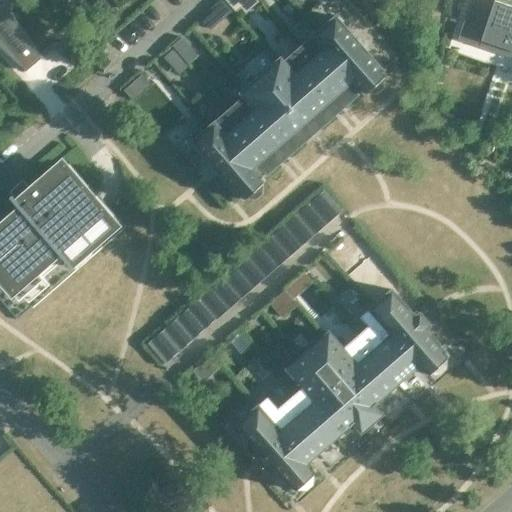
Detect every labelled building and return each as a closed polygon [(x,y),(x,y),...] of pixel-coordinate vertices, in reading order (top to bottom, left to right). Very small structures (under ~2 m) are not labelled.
[(0,0),(0,42),(6,49),(20,66),(25,71),(41,58),(39,56),(29,45),(23,38),(0,11),(0,0)] [(511,5),(496,0),(470,0),(463,22),(484,29),(481,39),(511,49),(511,5)] [(210,11),(200,20),(209,30),(219,21),(210,11)] [(243,96),(191,141),(242,200),(245,197),(247,196),(255,197),(260,192),(261,185),(261,184),(260,184),(262,183),(265,180),(262,177),(361,90),(364,94),(366,91),(368,90),(376,91),(381,86),(382,79),(382,78),(386,75),(383,71),(335,16),(283,61),(281,59),(280,58),(240,93),(241,94),(242,94),(243,96)] [(180,37),(171,45),(179,54),(188,46),(180,37)] [(171,49),(162,57),(170,66),(179,58),(171,49)] [(16,204),(0,218),(0,300),(17,320),(32,307),(31,307),(120,230),(105,214),(92,200),(94,198),(92,196),(84,187),(83,188),(63,165),(42,183),(41,182),(40,183),(37,180),(39,179),(37,178),(27,187),(28,187),(15,198),(12,194),(9,196),(16,204)] [(265,241),(246,257),(265,279),(283,263),(265,241)] [(337,244),(328,252),(337,262),(346,254),(337,244)] [(246,257),(222,279),(240,300),(265,279),(246,257)] [(222,279),(197,300),(216,321),(240,300),(222,279)] [(269,398),(238,424),(261,450),(256,455),(267,468),(272,464),(295,490),(300,487),(308,488),(313,483),(313,475),(317,471),(309,461),(352,425),(355,423),(363,432),(383,414),(375,405),(378,402),(420,365),(429,375),(433,371),(433,372),(441,372),(447,368),(447,360),(447,359),(451,356),(428,329),(433,325),(422,311),(417,316),(412,310),(407,305),(394,289),(363,316),(371,326),(345,348),(331,332),(289,368),(305,387),(279,410),(273,402),(269,398)] [(197,300),(173,321),(192,342),(216,321),(197,300)] [(173,321),(166,327),(185,348),(192,342),(173,321)]
